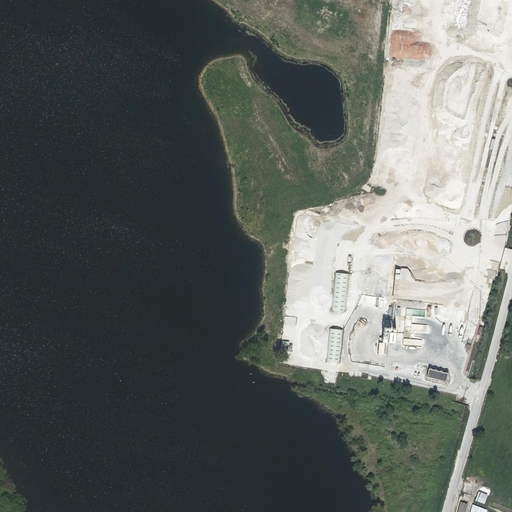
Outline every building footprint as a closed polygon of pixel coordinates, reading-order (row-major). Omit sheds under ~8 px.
[(345,311),(349,274),(336,273),(332,310),(345,311)] [(425,316),(425,309),(406,308),(404,338),(410,338),(411,330),(411,315),(425,316)] [(340,363),(343,330),(330,329),(327,362),(340,363)] [(384,342),(394,343),(394,332),(384,331),(384,342)] [(446,381),(449,373),(430,369),(428,377),(446,381)] [(477,492),(475,501),(484,503),(486,494),(477,492)] [(465,511),(468,504),(461,503),(458,511),(465,511)]
